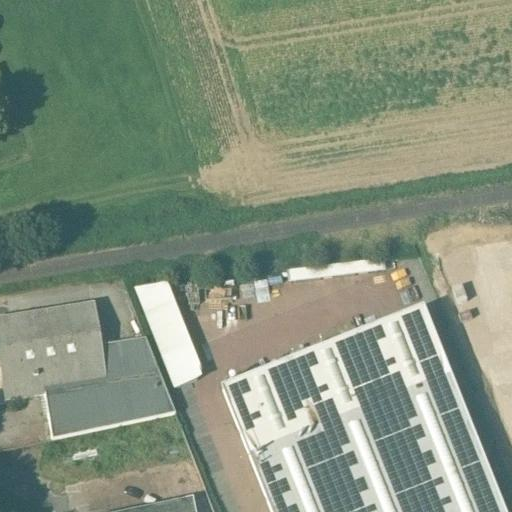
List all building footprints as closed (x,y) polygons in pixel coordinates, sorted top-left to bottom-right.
[(167,281),(136,292),(170,391),(201,380),(167,281)] [(105,388),(101,368),(98,349),(92,308),(0,323),(0,371),(5,403),(44,397),(64,394),(105,388)] [(224,392),(250,460),(451,379),(425,312),(224,392)] [(105,388),(64,394),(44,397),(52,444),(174,418),(144,342),(98,349),(101,368),(105,388)] [(503,511),(451,379),(250,460),(270,511),(503,511)] [(193,511),(191,501),(139,511),(193,511)]
